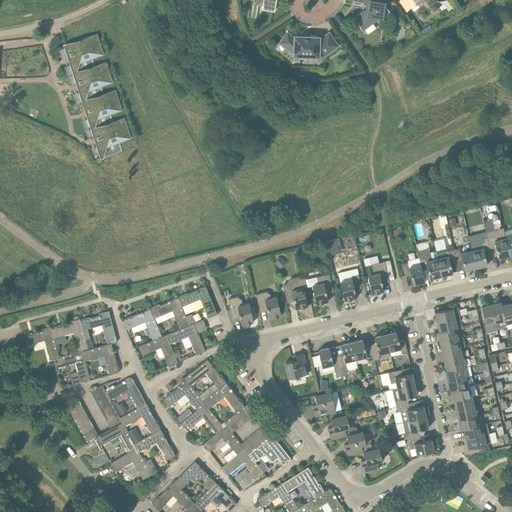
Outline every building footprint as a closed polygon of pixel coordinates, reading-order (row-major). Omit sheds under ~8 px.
[(256,0),(257,0),(263,1),(262,9),(274,11),(276,0),(256,0)] [(383,16),(388,12),(385,6),(385,3),(382,3),(380,0),(361,0),(365,4),(369,5),(368,12),(363,11),(355,18),(363,30),(380,18),(382,19),(383,16)] [(449,0),(445,0),(443,1),(446,9),(452,7),(449,0)] [(429,25),(420,31),(422,34),(431,28),(429,25)] [(295,38),(287,33),(279,43),(294,54),(294,55),(318,56),(319,58),(337,46),(329,33),(318,41),(319,38),(295,37),(295,38)] [(66,45),(75,72),(94,66),(92,58),(102,54),(96,35),(66,45)] [(94,66),(75,72),(84,100),(103,94),(101,86),(111,82),(105,63),(94,66)] [(103,94),(84,100),(93,128),(113,122),(110,114),(121,110),(114,91),(103,94)] [(113,122),(93,128),(103,158),(122,151),(119,142),(130,138),(123,119),(113,122)] [(456,226),(455,218),(448,219),(450,227),(456,226)] [(428,226),(424,219),(421,220),(420,221),(425,228),(428,226)] [(510,256),(506,238),(503,228),(498,229),(494,230),(491,219),(483,221),(486,232),(487,238),(490,250),(496,248),(498,258),(510,256)] [(401,227),(391,231),(394,237),(403,232),(401,227)] [(490,250),(487,238),(481,239),(482,243),(479,244),(477,245),(478,249),(472,251),(476,268),(487,265),(484,251),(490,250)] [(330,251),(340,249),(338,242),(328,244),(330,251)] [(437,259),(441,276),(453,273),(450,263),(456,262),(453,250),(452,246),(446,248),(435,251),(437,259)] [(453,250),(456,262),(462,261),(464,271),(476,268),(472,251),(461,253),(459,248),(453,250)] [(421,270),(422,270),(427,269),(430,279),(441,276),(437,259),(435,251),(429,252),(429,250),(427,249),(417,251),(419,258),(421,270)] [(280,257),(274,263),(280,268),(286,263),(280,257)] [(425,282),(422,270),(421,270),(419,258),(407,260),(408,262),(402,264),(404,276),(411,275),(413,285),(425,282)] [(389,282),(385,264),(372,267),(371,265),(365,266),(368,276),(372,294),(384,292),(382,283),(389,282)] [(316,304),(328,302),(326,294),(333,292),(329,274),(316,277),(318,284),(312,286),(316,304)] [(344,301),(356,298),(355,290),(362,288),(358,274),(351,276),(352,279),(340,282),(344,301)] [(292,291),(290,284),(283,286),(287,303),(294,301),(296,309),(308,306),(303,288),(292,291)] [(177,298),(181,307),(200,299),(208,318),(217,314),(205,286),(198,289),(196,290),(187,294),(187,295),(184,296),(184,295),(177,298)] [(271,298),(270,294),(266,292),(256,294),(260,312),(267,311),(269,319),(281,316),(277,297),(271,298)] [(243,305),(241,300),(237,297),(228,299),(229,305),(232,319),(240,317),(242,325),(253,322),(249,304),(243,305)] [(185,316),(181,307),(177,298),(171,300),(169,301),(159,305),(160,306),(157,307),(156,306),(150,309),(153,319),(172,311),(179,329),(189,325),(185,316)] [(491,305),(497,329),(507,327),(505,320),(501,302),(491,305)] [(501,302),(505,320),(506,323),(511,321),(511,305),(511,303),(502,306),(501,302)] [(497,331),(497,329),(491,305),(481,307),(485,325),(484,325),(485,333),(497,331)] [(435,312),(437,322),(455,318),(461,317),(458,307),(452,308),(435,312)] [(161,337),(153,319),(150,309),(143,312),(141,313),(132,317),(129,319),(129,318),(122,321),(126,330),(144,323),(152,341),(161,337)] [(102,325),(107,344),(111,343),(111,344),(117,342),(108,311),(99,313),(99,315),(98,316),(90,318),(90,319),(87,320),(87,319),(80,321),(85,339),(89,338),(87,329),(102,325)] [(189,325),(194,323),(195,323),(191,314),(185,316),(189,325)] [(455,318),(437,322),(439,332),(455,328),(457,328),(455,318)] [(78,352),(82,351),(88,349),(85,339),(80,321),(80,319),(70,321),(71,323),(69,324),(61,326),(61,327),(58,328),(58,327),(51,328),(56,344),(65,341),(64,335),(73,333),(78,352)] [(166,335),(170,344),(188,336),(196,355),(199,354),(199,353),(202,352),(205,351),(198,333),(196,328),(194,323),(189,325),(179,329),(166,335)] [(53,359),(59,357),(56,344),(51,328),(51,326),(41,329),(42,331),(40,331),(32,334),(29,335),(29,334),(22,336),(25,346),(44,341),(49,360),(53,359)] [(455,328),(439,332),(437,332),(440,342),(458,338),(455,328)] [(385,334),(389,352),(400,349),(401,354),(407,353),(404,340),(399,342),(396,332),(385,334)] [(371,348),(374,361),(380,359),(379,354),(389,352),(385,334),(374,337),(377,347),(371,348)] [(166,335),(161,337),(152,341),(138,346),(142,355),(161,348),(168,366),(172,365),(172,364),(174,363),(175,364),(178,363),(170,344),(166,335)] [(463,337),(458,338),(440,342),(442,352),(460,348),(465,346),(463,337)] [(352,342),(356,360),(367,357),(368,362),(374,361),(371,348),(365,349),(363,339),(352,342)] [(337,356),(342,376),(346,375),(347,372),(346,367),(345,362),(356,360),(352,342),(341,345),(343,355),(337,356)] [(82,351),(85,361),(104,355),(109,375),(119,372),(117,365),(116,365),(115,362),(116,362),(114,353),(113,351),(111,344),(111,343),(107,344),(88,349),(82,351)] [(336,377),(342,376),(337,356),(331,357),(329,347),(318,350),(322,368),(333,365),(334,370),(336,377)] [(460,348),(442,352),(444,362),(462,357),(460,348)] [(179,349),(173,351),(176,358),(182,355),(179,349)] [(78,352),(59,357),(53,359),(56,368),(75,363),(78,372),(72,373),(70,376),(73,385),(84,382),(84,381),(87,380),(87,381),(90,380),(85,361),(82,351),(78,352)] [(289,379),(308,374),(303,353),(292,356),(293,361),(285,363),(289,379)] [(467,359),(463,360),(462,357),(444,362),(447,371),(463,367),(464,367),(470,365),(469,359),(467,359)] [(202,401),(226,383),(226,382),(222,377),(221,378),(219,375),(220,375),(214,367),(212,365),(207,359),(183,378),(186,381),(190,386),(206,373),(214,384),(198,396),(202,401)] [(463,367),(447,371),(445,371),(447,381),(465,377),(463,367)] [(397,388),(414,384),(412,373),(402,375),(400,370),(388,372),(390,384),(388,384),(389,389),(397,388)] [(471,376),(465,377),(447,381),(450,391),(451,391),(469,387),(473,386),(471,376)] [(111,388),(105,391),(108,396),(110,400),(127,390),(137,408),(146,403),(131,377),(124,380),(122,382),(114,386),(114,387),(111,389),(111,388)] [(204,404),(202,401),(198,396),(190,386),(186,381),(180,385),(178,387),(171,393),(171,394),(169,396),(168,395),(163,399),(169,407),(176,401),(180,407),(189,400),(197,410),(204,404)] [(238,411),(243,408),(244,406),(240,401),(239,401),(237,399),(238,398),(232,390),(230,389),(226,383),(202,401),(204,404),(208,409),(224,396),(237,413),(238,411)] [(414,384),(397,388),(400,399),(395,400),(396,406),(408,403),(407,397),(417,395),(414,384)] [(90,392),(93,398),(105,391),(102,386),(90,392)] [(469,387),(451,391),(454,401),(471,396),(469,387)] [(108,396),(105,391),(93,398),(96,403),(108,396)] [(337,417),(336,412),(333,401),(339,400),(336,391),(331,392),(315,396),(317,404),(312,405),(315,417),(330,413),(331,419),(337,417)] [(110,400),(108,396),(96,403),(99,408),(110,402),(109,400),(110,400)] [(471,396),(454,401),(456,410),(474,406),(471,396)] [(69,411),(81,404),(78,399),(66,405),(68,410),(69,411)] [(110,402),(99,408),(102,413),(113,407),(110,402)] [(127,412),(122,403),(115,406),(120,415),(127,412)] [(146,403),(137,408),(119,417),(122,422),(124,426),(142,416),(151,434),(160,429),(157,423),(156,424),(155,421),(155,420),(146,403)] [(408,403),(396,406),(397,412),(400,411),(402,422),(426,417),(423,406),(410,409),(408,403)] [(72,416),(84,409),(81,404),(69,411),(72,416)] [(220,425),(208,409),(204,404),(197,410),(181,422),(183,425),(185,427),(185,428),(187,431),(203,418),(215,434),(223,428),(220,425)] [(248,404),(244,406),(243,408),(251,418),(256,414),(248,404)] [(474,406),(456,410),(458,420),(476,416),(474,406)] [(113,407),(102,413),(105,418),(116,412),(113,407)] [(251,418),(243,408),(238,411),(246,421),(251,418)] [(75,421),(87,415),(84,409),(72,416),(75,421)] [(246,421),(238,411),(237,413),(233,415),(241,425),(246,421)] [(116,412),(105,418),(108,424),(119,417),(116,412)] [(183,412),(177,417),(181,422),(187,417),(183,412)] [(78,426),(90,420),(87,415),(75,421),(78,426)] [(241,425),(233,415),(229,419),(237,429),(241,425)] [(330,440),(347,436),(358,433),(357,428),(352,427),(350,427),(347,415),(337,417),(331,419),(330,419),(332,427),(328,428),(330,440)] [(479,415),(476,416),(458,420),(461,430),(463,429),(481,425),(479,415)] [(108,424),(110,429),(111,429),(122,422),(119,417),(108,424)] [(426,417),(402,422),(405,433),(402,433),(404,440),(407,439),(420,436),(419,430),(428,428),(426,417)] [(237,429),(229,419),(224,422),(226,425),(232,433),(237,429)] [(81,432),(92,425),(90,420),(78,426),(81,432)] [(110,429),(98,436),(96,437),(97,439),(98,439),(99,442),(101,446),(118,436),(128,453),(137,449),(134,444),(124,426),(122,422),(111,429),(110,429)] [(481,425),(463,429),(466,439),(489,433),(487,424),(481,425)] [(84,437),(95,430),(92,425),(81,432),(84,437)] [(226,425),(223,428),(215,434),(203,444),(204,446),(205,446),(207,448),(206,449),(209,452),(213,448),(216,452),(227,443),(233,450),(224,457),(228,462),(237,455),(244,449),(245,449),(241,443),(232,433),(226,425)] [(268,439),(272,435),(264,425),(260,429),(268,439)] [(139,452),(156,443),(166,460),(175,456),(171,449),(170,449),(169,447),(170,446),(165,438),(164,436),(160,429),(151,434),(134,444),(137,449),(139,452)] [(268,439),(260,429),(255,433),(263,443),(268,439)] [(98,436),(95,430),(84,437),(86,442),(96,437),(98,436)] [(363,432),(358,433),(347,436),(349,444),(344,445),(347,456),(363,452),(373,450),(371,444),(368,443),(366,443),(363,432)] [(138,433),(131,437),(134,443),(141,439),(138,433)] [(263,443),(255,433),(250,436),(258,447),(263,443)] [(397,439),(394,433),(389,436),(392,442),(397,439)] [(489,433),(466,439),(468,449),(486,445),(491,443),(489,433)] [(249,454),(255,462),(271,449),(283,465),(286,463),(287,464),(289,462),(288,461),(291,459),(279,443),(277,441),(272,435),(268,439),(263,443),(258,447),(253,450),(249,454)] [(258,447),(250,436),(245,440),(253,450),(258,447)] [(420,436),(407,439),(410,450),(415,449),(416,455),(434,451),(431,439),(421,442),(420,436)] [(241,443),(245,449),(249,454),(253,450),(245,440),(241,443)] [(379,448),(373,450),(363,452),(365,460),(360,461),(363,473),(379,469),(378,462),(382,461),(379,448)] [(128,453),(110,463),(112,465),(114,468),(113,468),(115,472),(133,462),(142,480),(151,475),(139,452),(137,449),(128,453)] [(251,472),(244,477),(239,482),(244,488),(263,473),(255,462),(249,454),(244,449),(237,455),(228,462),(221,467),(223,470),(224,469),(226,472),(225,472),(227,475),(243,463),(251,472)] [(208,489),(215,482),(210,477),(210,478),(208,476),(208,475),(201,468),(200,467),(194,461),(173,483),(180,490),(194,475),(208,489)] [(262,461),(257,465),(262,471),(267,467),(262,461)] [(154,465),(148,468),(151,474),(157,471),(154,465)] [(308,467),(282,483),(287,492),(305,481),(315,498),(323,493),(320,487),(319,487),(318,485),(318,484),(313,476),(312,474),(308,467)] [(489,479),(484,475),(480,478),(486,483),(489,479)] [(215,482),(208,489),(194,504),(201,511),(216,497),(230,511),(237,504),(232,498),(231,499),(229,497),(229,496),(223,489),(221,488),(215,482)] [(190,508),(194,504),(180,490),(173,483),(168,488),(166,489),(159,496),(160,497),(157,499),(157,498),(152,504),(159,511),(173,496),(187,511),(190,508)] [(291,511),(298,508),(287,492),(282,483),(276,487),(274,488),(266,493),(266,494),(263,496),(263,495),(257,499),(262,507),(279,497),(288,511),(291,511)] [(330,488),(323,493),(315,498),(305,504),(310,511),(327,502),(332,511),(344,511),(342,508),(340,506),(341,505),(336,497),(334,495),(330,488)]
